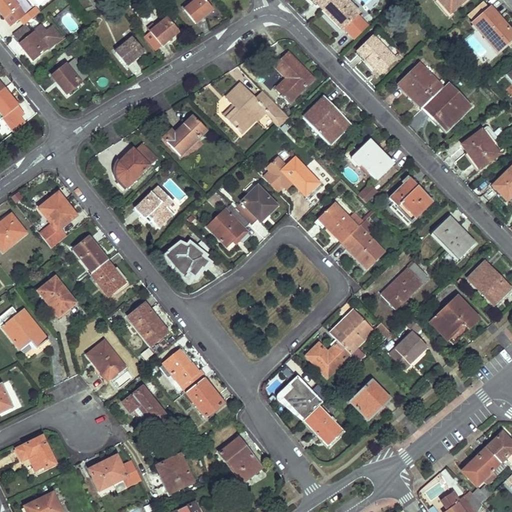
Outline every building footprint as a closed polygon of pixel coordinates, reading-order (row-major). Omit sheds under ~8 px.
[(17,7),(11,0),(0,0),(0,13),(4,18),(17,7)] [(204,0),(195,0),(193,2),(191,0),(182,7),(194,23),(212,9),(204,0)] [(313,0),(322,9),(331,0),(313,0)] [(346,0),(331,0),(322,9),(342,29),(344,28),(355,39),(368,26),(357,15),(359,13),(346,0)] [(464,0),(438,0),(449,13),(464,0)] [(483,1),(467,15),(474,22),(490,8),(483,1)] [(511,34),(511,32),(507,27),(506,28),(500,20),(501,19),(491,8),(490,8),(474,22),(472,23),(491,45),(493,43),(499,49),(506,43),(505,41),(511,34)] [(178,31),(167,17),(149,32),(161,46),(178,31)] [(401,53),(379,31),(358,51),(380,73),(401,53)] [(46,50),(33,33),(18,44),(32,61),(46,50)] [(144,51),(132,37),(115,52),(127,65),(144,51)] [(283,98),(289,103),(314,78),(288,52),(274,66),(286,78),(290,81),(278,92),(280,94),(280,95),(283,98)] [(87,76),(75,60),(66,66),(79,82),(87,76)] [(425,105),(444,87),(420,63),(400,83),(408,91),(410,90),(425,105)] [(66,66),(65,65),(51,76),(66,95),(80,84),(79,82),(66,66)] [(286,78),(275,89),(278,92),(290,81),(286,78)] [(446,85),(444,87),(425,105),(436,116),(433,118),(446,131),(471,106),(448,83),(446,85)] [(224,119),(240,135),(265,111),(280,127),(289,118),(262,91),(254,99),(240,84),(225,99),(231,104),(235,109),(224,119)] [(4,88),(0,90),(0,111),(4,117),(18,105),(4,88)] [(303,118),(328,143),(340,131),(342,133),(351,124),(325,97),(303,118)] [(231,104),(220,115),(224,119),(235,109),(231,104)] [(192,117),(174,135),(170,131),(161,139),(178,157),(206,131),(192,117)] [(499,154),(492,144),(484,134),(464,149),(479,169),(499,154)] [(376,180),(393,164),(370,141),(351,160),(360,168),(362,166),(376,180)] [(156,159),(144,146),(137,153),(150,166),(156,159)] [(115,167),(115,168),(115,169),(115,171),(115,173),(115,174),(115,176),(116,178),(117,179),(118,181),(126,190),(150,166),(137,153),(132,148),(116,164),(116,166),(115,167)] [(338,159),(334,155),(326,163),(330,167),(338,159)] [(319,182),(295,158),(281,172),(305,195),(319,182)] [(511,166),(493,185),(507,200),(511,195),(511,166)] [(422,197),(425,194),(410,178),(407,181),(422,197)] [(433,202),(425,194),(422,197),(407,181),(389,198),(397,207),(396,208),(411,223),(433,202)] [(378,193),(371,185),(359,197),(366,204),(378,193)] [(172,214),(166,207),(172,202),(157,187),(134,209),(144,219),(147,217),(151,221),(158,228),(172,214)] [(251,226),(257,220),(260,223),(276,207),(257,187),(234,210),(250,225),(251,226)] [(54,228),(42,238),(51,248),(66,236),(60,229),(76,216),(58,194),(39,209),(54,228)] [(342,244),(344,243),(358,229),(333,204),(318,219),(342,244)] [(250,225),(234,210),(229,215),(224,211),(207,229),(226,247),(231,242),(235,238),(239,242),(247,233),(244,230),(250,225)] [(28,233),(13,214),(0,224),(0,245),(5,252),(28,233)] [(474,244),(449,217),(431,234),(457,261),(474,244)] [(349,252),(367,269),(384,253),(367,236),(373,230),(366,221),(359,228),(358,229),(344,243),(351,250),(349,252)] [(96,247),(95,248),(88,239),(74,250),(92,274),(108,262),(96,247)] [(203,270),(206,266),(210,262),(205,259),(207,256),(188,243),(185,246),(179,242),(162,255),(175,272),(183,278),(187,274),(194,279),(202,269),(203,270)] [(491,271),(493,269),(485,261),(468,278),(494,305),(509,290),(491,271)] [(108,262),(92,274),(90,276),(108,298),(126,284),(108,262)] [(427,278),(421,271),(414,264),(408,269),(408,268),(380,295),(395,311),(422,284),(422,283),(427,278)] [(62,313),(75,302),(55,277),(38,292),(55,312),(58,309),(62,313)] [(464,324),(469,330),(479,320),(456,296),(430,320),(449,341),(460,332),(458,330),(464,324)] [(167,333),(144,304),(127,318),(150,347),(167,333)] [(47,340),(23,310),(17,315),(11,308),(0,316),(0,326),(19,350),(30,342),(35,349),(47,340)] [(337,340),(349,353),(355,346),(358,349),(375,331),(355,310),(349,316),(352,318),(333,337),(337,340)] [(380,324),(375,328),(386,340),(391,335),(380,324)] [(412,328),(387,353),(404,370),(429,345),(412,328)] [(351,355),(349,353),(337,340),(332,346),(335,349),(329,354),(320,344),(307,356),(328,378),(351,355)] [(124,368),(104,342),(86,355),(106,381),(124,368)] [(205,377),(199,370),(198,371),(192,364),(190,366),(178,351),(162,365),(184,393),(203,378),(205,377)] [(303,421),(318,406),(322,402),(298,377),(289,386),(292,389),(282,398),(303,421)] [(215,393),(203,378),(184,393),(205,418),(221,405),(213,395),(215,393)] [(390,399),(372,380),(350,401),(368,420),(390,399)] [(0,407),(10,403),(1,384),(0,384),(0,407)] [(149,429),(157,423),(159,421),(165,416),(142,387),(122,403),(130,413),(134,410),(149,429)] [(221,405),(223,403),(215,393),(213,395),(221,405)] [(0,412),(12,407),(10,403),(0,407),(0,412)] [(315,436),(319,440),(322,438),(328,444),(342,430),(318,406),(303,421),(317,434),(315,436)] [(434,407),(427,412),(430,415),(436,410),(434,407)] [(163,425),(169,421),(165,416),(159,421),(163,425)] [(157,423),(149,429),(152,433),(161,427),(157,423)] [(485,448),(500,463),(511,451),(511,443),(502,432),(485,448)] [(35,473),(55,464),(41,437),(15,450),(20,461),(28,458),(35,473)] [(262,467),(238,438),(219,454),(242,483),(262,467)] [(504,467),(500,463),(485,448),(462,471),(476,486),(483,480),(487,484),(504,467)] [(193,482),(180,455),(156,467),(169,494),(193,482)] [(122,467),(116,456),(89,470),(101,495),(115,489),(112,484),(124,479),(127,486),(141,479),(132,462),(122,467)] [(485,485),(480,490),(478,488),(473,493),(482,503),(492,492),(485,485)] [(116,491),(115,489),(101,495),(102,498),(116,491)] [(473,511),(465,499),(458,504),(458,503),(451,492),(440,499),(447,509),(442,511),(473,511)] [(61,511),(52,493),(24,507),(26,511),(61,511)]
